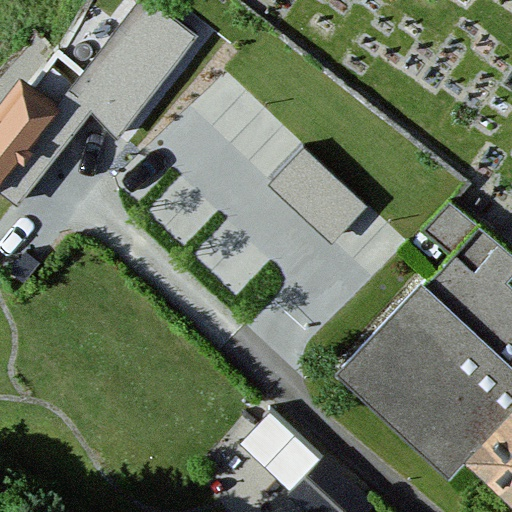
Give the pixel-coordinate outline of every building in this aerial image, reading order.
[(88,78),(60,52),(0,128),(0,242),(34,200),(10,181),(88,78)] [(305,135),(271,172),(336,230),(369,193),(305,135)] [(457,482),(479,458),(476,455),(511,415),(511,289),(508,286),(511,281),(511,259),(452,204),(423,235),(449,259),(342,374),(457,482)] [(240,430),(325,511),(356,511),(378,490),(276,393),(240,430)] [(479,458),(511,488),(511,415),(476,455),(479,458)]
